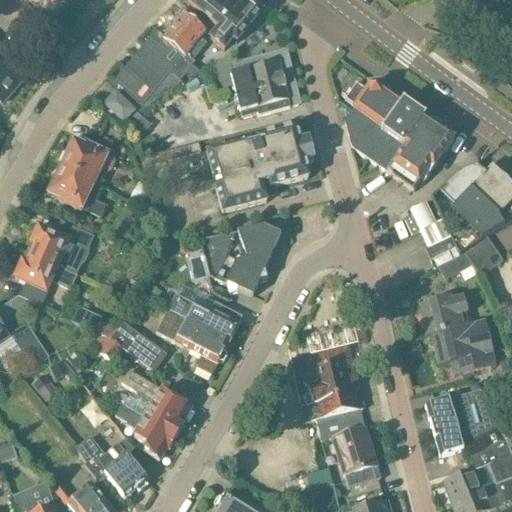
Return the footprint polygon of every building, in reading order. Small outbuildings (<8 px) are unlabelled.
[(189,0),(186,4),(219,31),(211,42),(225,53),(233,42),(237,45),(261,16),(260,15),(264,10),(251,0),(247,4),(242,0),(189,0)] [(164,42),(184,58),(198,40),(204,34),(204,33),(197,27),(185,16),(164,42)] [(128,72),(117,85),(143,106),(147,110),(179,87),(182,85),(180,83),(186,76),(192,68),(194,66),(192,65),(184,58),(164,42),(157,36),(157,37),(146,49),(155,56),(145,67),(136,79),(128,72)] [(198,40),(184,58),(192,65),(206,47),(198,40)] [(0,105),(2,107),(22,84),(7,71),(15,62),(0,48),(0,105)] [(228,59),(205,73),(213,99),(234,89),(242,121),(258,117),(259,118),(291,110),(277,56),(230,68),(228,59)] [(200,75),(192,68),(186,76),(190,82),(200,75)] [(354,110),(344,124),(352,152),(386,176),(386,175),(425,120),(426,119),(419,113),(417,108),(410,108),(403,103),(402,104),(378,88),(368,90),(365,94),(357,89),(357,88),(356,87),(355,89),(346,102),(345,102),(344,103),(346,104),(354,110)] [(116,98),(107,107),(124,122),(132,113),(116,98)] [(425,120),(386,175),(414,194),(421,185),(423,186),(455,140),(425,120)] [(250,143),(206,155),(222,217),(267,205),(265,199),(274,197),(272,191),(277,189),(308,181),(305,167),(312,165),(307,144),(299,146),(295,132),(256,142),(257,148),(252,149),(250,143)] [(74,144),(61,171),(94,186),(100,173),(106,176),(111,173),(114,165),(114,160),(108,157),(84,146),(83,148),(74,144)] [(139,173),(201,156),(198,147),(136,163),(139,173)] [(452,181),(439,193),(453,207),(467,220),(464,223),(450,239),(459,258),(511,224),(511,188),(492,171),(486,176),(476,167),(459,174),(452,181)] [(88,199),(94,186),(61,171),(49,197),(59,202),(57,204),(80,215),(82,211),(100,219),(105,207),(88,199)] [(37,230),(26,255),(76,278),(80,269),(83,267),(85,264),(87,261),(89,257),(90,254),(90,251),(94,241),(61,226),(55,239),(37,230)] [(199,244),(200,244),(209,282),(252,301),(280,239),(264,232),(207,243),(204,231),(197,233),(199,244)] [(427,251),(425,252),(430,263),(432,262),(455,251),(450,240),(427,251)] [(465,257),(473,269),(480,279),(481,279),(503,264),(488,241),(465,257)] [(70,290),(76,278),(26,255),(14,281),(46,296),(52,282),(70,290)] [(459,260),(438,272),(445,284),(473,269),(465,257),(459,260)] [(177,297),(168,313),(169,313),(203,331),(230,345),(243,320),(216,306),(182,287),(177,297)] [(148,288),(142,299),(156,306),(161,296),(148,288)] [(45,303),(23,293),(20,299),(42,310),(45,303)] [(449,299),(418,307),(426,339),(464,329),(473,327),(470,317),(466,318),(462,300),(451,303),(450,299),(449,299)] [(19,300),(6,309),(12,318),(29,306),(33,308),(33,307),(19,300)] [(0,358),(1,359),(15,362),(22,358),(31,372),(47,361),(30,337),(15,346),(11,340),(8,342),(0,330),(0,325),(8,320),(3,311),(0,312),(0,358)] [(78,311),(71,326),(95,337),(101,324),(102,321),(78,311)] [(230,345),(169,313),(156,336),(202,360),(196,371),(211,379),(217,368),(219,365),(223,364),(226,357),(225,354),(230,345)] [(464,329),(426,339),(430,338),(438,369),(450,366),(453,380),(494,370),(483,324),(473,327),(464,329)] [(116,336),(110,343),(124,354),(154,376),(167,359),(124,327),(119,332),(116,336)] [(110,343),(99,358),(113,368),(124,354),(110,343)] [(317,423),(319,429),(338,424),(336,417),(358,411),(358,413),(363,412),(354,376),(355,376),(348,348),(291,362),(292,368),(291,368),(306,426),(317,423)] [(511,363),(501,366),(503,375),(511,372),(511,363)] [(63,364),(49,371),(56,384),(66,379),(69,378),(65,367),(63,364)] [(65,367),(69,378),(66,379),(70,388),(78,383),(65,367)] [(143,456),(159,465),(167,452),(170,453),(187,426),(184,424),(192,412),(162,393),(139,379),(130,373),(122,387),(134,394),(125,409),(122,408),(115,420),(127,427),(126,428),(137,435),(134,440),(147,449),(143,456)] [(42,378),(31,388),(39,397),(50,388),(42,378)] [(448,402),(425,409),(440,460),(463,454),(465,463),(469,461),(506,445),(499,431),(501,431),(481,394),(449,403),(449,402),(448,402)] [(323,444),(329,442),(364,431),(366,430),(365,429),(363,420),(360,420),(358,413),(358,411),(336,417),(338,424),(319,429),(323,444)] [(364,431),(332,441),(348,492),(381,482),(377,469),(364,431)] [(79,452),(76,455),(85,466),(84,467),(86,470),(98,485),(107,479),(126,503),(148,485),(127,459),(126,458),(118,448),(107,457),(104,459),(90,442),(79,451),(79,452)] [(474,475),(443,486),(450,507),(511,483),(511,459),(506,445),(469,461),(474,475)] [(0,466),(0,468),(15,463),(9,447),(0,449),(0,466)] [(328,471),(306,477),(306,478),(309,492),(332,486),(328,471)] [(511,483),(450,507),(452,511),(497,511),(511,506),(511,483)] [(332,486),(309,492),(309,495),(313,511),(338,511),(332,488),(332,486)] [(54,495),(65,509),(68,507),(71,511),(111,511),(92,487),(73,502),(62,487),(54,495)] [(38,511),(31,493),(12,500),(17,511),(38,511)] [(311,511),(306,494),(296,497),(300,511),(311,511)] [(215,511),(254,511),(256,510),(242,501),(237,508),(236,507),(224,500),(223,502),(217,502),(214,508),(215,511)]
